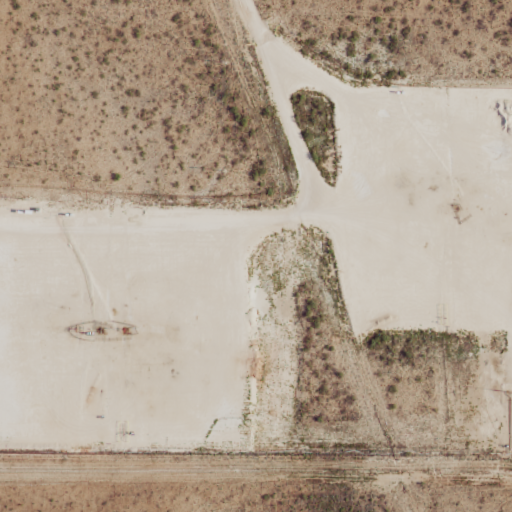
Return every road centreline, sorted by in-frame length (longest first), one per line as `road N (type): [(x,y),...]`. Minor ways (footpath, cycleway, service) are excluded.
road 1 (residential): [(0,454),(511,457)]
road 2 (residential): [(252,0),(282,78),(346,86),(511,239)]
